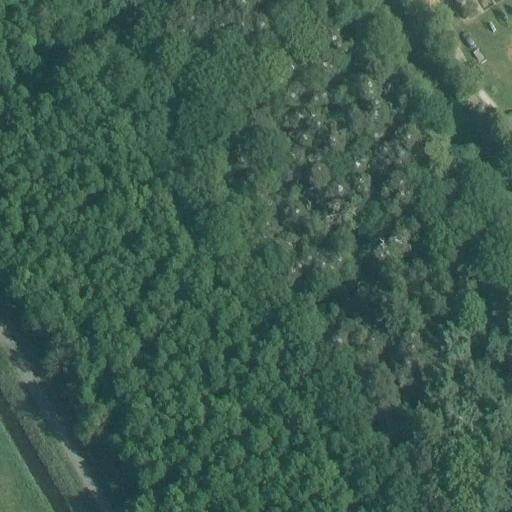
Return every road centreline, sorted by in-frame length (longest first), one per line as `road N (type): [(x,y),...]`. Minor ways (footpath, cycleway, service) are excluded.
road 1 (unclassified): [(106,511),(0,333)]
road 2 (unclassified): [(0,97),(156,0)]
